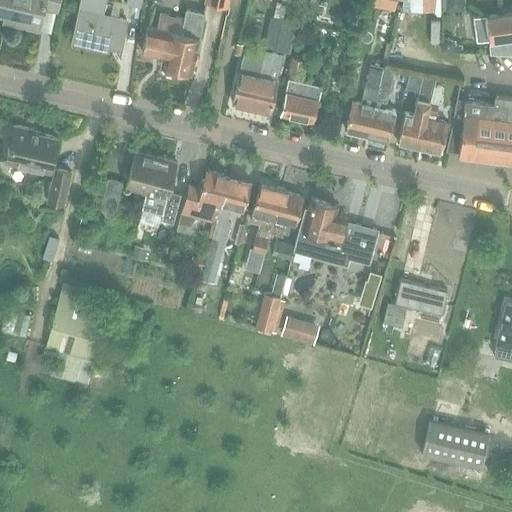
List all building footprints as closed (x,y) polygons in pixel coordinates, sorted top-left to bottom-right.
[(0,0),(0,12),(6,14),(7,12),(14,13),(12,23),(39,29),(45,6),(57,9),(59,0),(0,0)] [(128,21),(103,15),(107,0),(83,0),(74,40),(97,45),(98,40),(122,46),(128,21)] [(370,0),(370,4),(395,9),(396,0),(370,0)] [(463,13),(463,0),(447,0),(447,12),(463,13)] [(192,73),(200,38),(206,13),(188,9),(186,19),(162,14),(158,28),(149,26),(143,51),(165,56),(162,66),(166,67),(167,73),(173,74),(177,70),(192,73)] [(490,40),(511,37),(511,11),(486,15),(490,40)] [(282,19),(275,48),(288,51),(295,22),(282,19)] [(453,39),(441,39),(441,51),(453,51),(453,39)] [(244,54),(233,102),(269,111),(278,75),(283,54),(265,50),(263,58),(244,54)] [(300,75),(304,60),(292,57),(288,73),(300,75)] [(367,134),(383,66),(370,63),(361,102),(351,100),(345,128),(367,134)] [(395,110),(384,107),(393,68),(383,66),(367,134),(388,139),(395,110)] [(409,71),(405,88),(415,91),(414,95),(417,96),(421,80),(422,74),(409,71)] [(419,146),(435,76),(422,74),(421,80),(417,96),(413,114),(404,112),(397,141),(419,146)] [(443,85),(434,83),(435,77),(435,76),(419,146),(441,151),(448,122),(437,120),(438,113),(436,112),(443,85)] [(312,121),(318,99),(320,86),(289,78),(280,113),(312,121)] [(457,98),(446,150),(459,152),(511,159),(511,97),(495,95),(494,103),(466,100),(457,98)] [(33,128),(14,124),(5,160),(50,170),(58,137),(32,131),(33,128)] [(146,192),(156,156),(135,150),(125,186),(146,192)] [(142,207),(162,212),(160,219),(173,222),(180,194),(169,190),(177,161),(156,156),(146,192),(142,207)] [(55,167),(47,201),(63,204),(71,171),(55,167)] [(222,202),(229,175),(206,169),(201,187),(189,184),(178,223),(192,227),(195,213),(217,219),(222,202)] [(244,208),(251,181),(229,175),(222,202),(217,219),(212,236),(225,239),(230,221),(226,219),(230,204),(244,208)] [(115,209),(122,181),(108,178),(101,205),(115,209)] [(268,236),(281,189),(258,183),(251,210),(252,210),(249,218),(259,221),(251,247),(264,250),(268,236)] [(281,189),(268,236),(272,238),(273,233),(282,236),(286,219),(296,222),(303,195),(281,189)] [(294,244),(293,249),(345,263),(347,256),(368,262),(377,228),(345,220),(346,216),(335,213),(337,204),(311,197),(308,208),(304,206),(294,244)] [(83,210),(78,225),(91,228),(95,214),(83,210)] [(212,236),(204,265),(217,268),(225,239),(212,236)] [(292,250),(294,244),(276,240),(272,252),(290,258),(292,250)] [(133,244),(130,255),(142,258),(145,247),(133,244)] [(205,258),(192,255),(189,268),(201,271),(205,258)] [(280,294),(285,274),(276,272),(271,291),(280,294)] [(400,277),(394,301),(441,312),(447,289),(400,277)] [(45,346),(100,361),(114,311),(80,302),(84,287),(63,281),(45,346)] [(19,314),(45,318),(48,295),(22,292),(19,314)] [(271,331),(280,296),(264,292),(255,326),(271,331)] [(297,316),(330,324),(334,303),(301,296),(297,316)] [(388,302),(383,321),(397,325),(402,306),(388,302)] [(511,359),(511,303),(506,302),(493,355),(511,359)] [(285,318),(281,334),(312,342),(316,327),(293,321),(285,318)] [(453,388),(476,393),(482,370),(459,364),(453,388)] [(489,432),(429,419),(421,452),(482,465),(489,432)]
